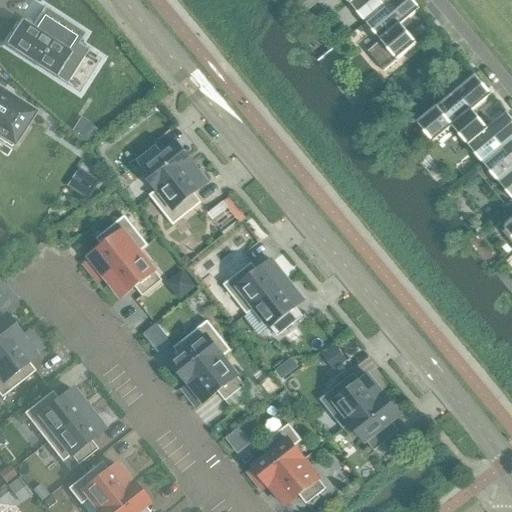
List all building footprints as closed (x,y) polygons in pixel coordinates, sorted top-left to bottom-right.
[(347,0),(366,23),(393,0),(347,0)] [(403,26),(411,19),(410,18),(421,9),(413,0),(393,0),(366,23),(398,61),(418,44),(403,26)] [(22,22),(6,46),(57,78),(67,85),(89,52),(78,45),(85,35),(45,8),(32,29),(22,22)] [(473,111),(492,95),(476,76),(464,85),(464,84),(457,90),(458,91),(418,124),(435,143),(454,127),(473,111)] [(34,114),(0,92),(0,135),(14,144),(34,114)] [(484,164),(511,141),(511,118),(507,113),(496,122),(495,121),(487,128),(473,111),(454,127),(484,164)] [(511,141),(484,164),(511,197),(511,141)] [(158,190),(193,164),(177,144),(163,155),(156,146),(137,161),(144,170),(143,171),(158,190)] [(202,203),(195,194),(208,183),(193,164),(158,190),(150,196),(174,226),(202,203)] [(107,279),(141,252),(149,246),(126,217),(97,239),(105,248),(91,259),(92,260),(85,265),(94,276),(101,271),(107,279)] [(163,281),(155,272),(156,271),(141,252),(107,279),(122,298),(136,287),(143,296),(163,281)] [(255,309),(289,282),(274,262),(259,273),(252,264),(224,286),(247,315),(255,309)] [(290,312),(304,301),(289,282),(255,309),(270,328),(271,327),(278,337),(298,321),(290,312)] [(0,352),(21,337),(6,317),(0,321),(0,352)] [(224,357),(232,351),(208,321),(180,344),(187,353),(174,364),(189,384),(224,357)] [(36,372),(28,363),(37,357),(36,356),(43,350),(34,339),(27,344),(21,337),(0,352),(0,396),(2,399),(36,372)] [(239,376),(224,357),(189,384),(195,391),(188,396),(197,407),(204,402),(205,403),(219,392),(226,401),(245,386),(238,377),(239,376)] [(351,423),(385,396),(370,377),(356,388),(349,378),(329,394),(336,403),(351,423)] [(47,444),(89,411),(73,391),(60,402),(52,393),(24,415),(47,444)] [(387,427),(401,416),(385,396),(351,423),(367,443),(367,442),(375,452),(394,436),(387,427)] [(91,441),(104,430),(89,411),(47,444),(62,463),(71,456),(78,466),(98,450),(91,441)] [(304,460),(294,447),(302,441),(289,425),(261,447),(268,456),(255,467),(270,487),(304,460)] [(319,480),(320,480),(304,460),(270,487),(286,506),(300,495),(307,505),(327,489),(319,480)] [(9,466),(0,472),(0,476),(6,484),(17,476),(9,466)] [(98,511),(99,511),(133,486),(117,466),(104,477),(96,467),(68,490),(81,506),(89,500),(98,511)] [(18,478),(8,486),(21,504),(32,496),(18,478)] [(139,511),(148,505),(133,486),(99,511),(139,511)]
